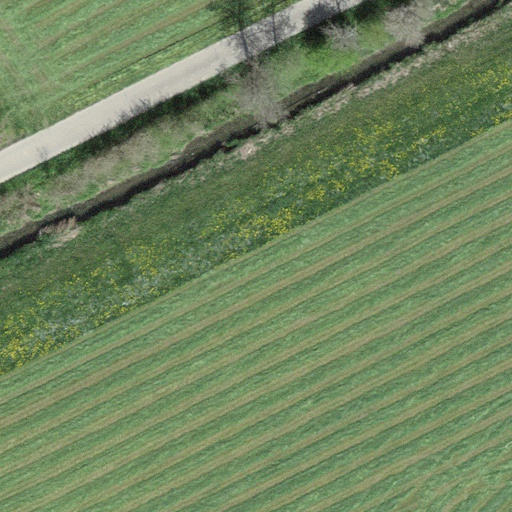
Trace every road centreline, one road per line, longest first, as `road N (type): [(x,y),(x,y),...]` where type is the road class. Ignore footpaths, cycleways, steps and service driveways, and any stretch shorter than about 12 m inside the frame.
road 1 (unclassified): [(0,168),(336,0)]
road 2 (track): [(81,127),(0,31)]
